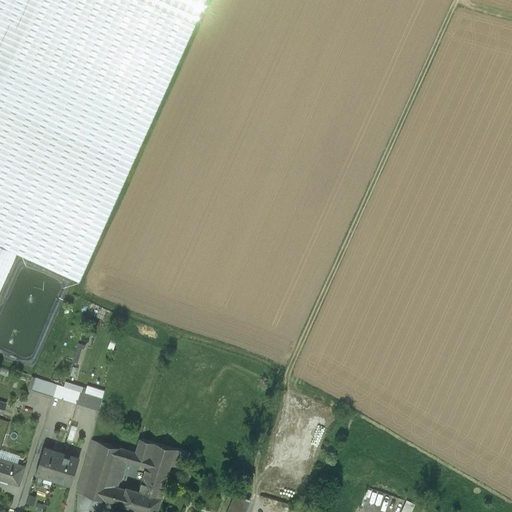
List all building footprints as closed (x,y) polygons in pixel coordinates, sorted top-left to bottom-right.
[(79,281),(195,23),(143,0),(0,0),(0,290),(17,252),(79,281)] [(143,0),(195,23),(205,0),(143,0)] [(73,361),(80,363),(86,344),(79,342),(73,361)] [(57,384),(35,377),(31,389),(53,396),(57,384)] [(66,381),(65,386),(81,391),(84,392),(86,387),(66,381)] [(65,386),(57,384),(53,396),(77,403),(81,391),(65,386)] [(84,392),(81,391),(77,403),(99,410),(103,398),(84,392)] [(146,466),(144,473),(166,480),(171,465),(183,468),(187,452),(141,438),(136,453),(133,462),(146,466)] [(113,502),(117,487),(126,460),(128,450),(91,439),(76,491),(113,502)] [(62,452),(44,446),(36,471),(45,474),(46,475),(47,471),(55,473),(62,452)] [(126,460),(133,462),(136,453),(128,450),(126,460)] [(79,458),(62,452),(55,473),(56,473),(62,475),(60,480),(71,483),(79,458)] [(24,466),(0,457),(0,477),(18,483),(24,466)] [(46,475),(45,474),(43,481),(51,484),(53,479),(54,479),(56,473),(55,473),(47,471),(46,475)] [(166,480),(144,473),(139,490),(126,486),(126,489),(121,505),(144,511),(157,511),(159,505),(158,505),(166,480)] [(121,505),(126,489),(117,487),(113,502),(121,505)] [(286,511),(292,511),(295,504),(264,490),(260,500),(286,511)] [(407,500),(368,491),(361,511),(366,511),(414,511),(418,505),(407,500)] [(226,511),(245,511),(251,499),(235,493),(226,511)]
